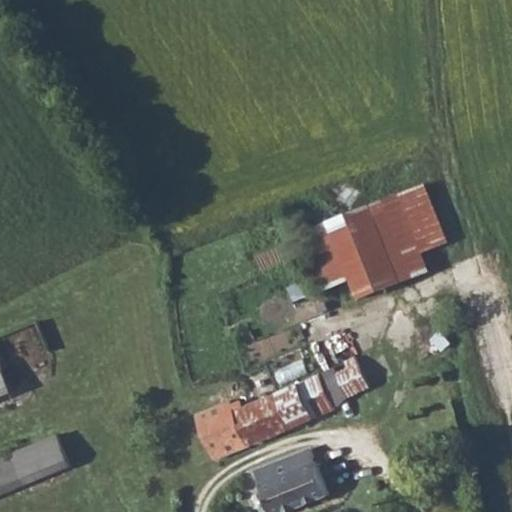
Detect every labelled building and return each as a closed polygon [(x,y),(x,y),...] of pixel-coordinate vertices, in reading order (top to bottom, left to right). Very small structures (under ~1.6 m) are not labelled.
[(403,196),(289,245),(321,320),(436,270),(403,196)] [(321,320),(289,245),(284,248),(316,322),(321,320)] [(258,345),(261,352),(308,333),(305,326),(258,345)] [(261,352),(278,393),(325,374),(308,333),(261,352)] [(325,374),(278,393),(293,430),(333,414),(353,395),(399,374),(389,348),(325,374)] [(0,358),(0,414),(20,407),(0,358)] [(278,393),(245,406),(235,410),(250,447),(293,430),(278,393)] [(234,405),(199,419),(219,465),(225,463),(227,456),(250,447),(235,410),(234,405)] [(0,494),(76,466),(63,432),(0,456),(0,494)] [(291,460),(310,508),(346,491),(333,467),(326,470),(316,450),(291,460)] [(276,511),(299,511),(310,508),(291,460),(261,471),(276,511)]
